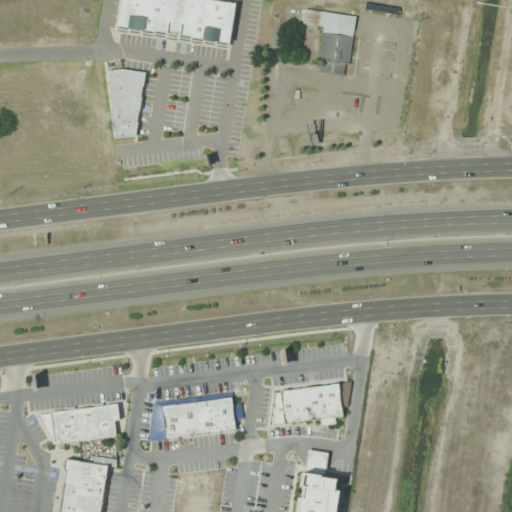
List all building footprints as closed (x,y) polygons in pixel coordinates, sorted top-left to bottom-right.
[(120,0),(116,30),(229,46),(235,3),(217,0),(120,0)] [(398,9),(366,1),(364,9),(397,16),(398,9)] [(355,16),(303,9),(301,25),(323,28),(317,72),(347,76),(355,16)] [(112,139),(142,137),(138,70),(108,72),(112,139)] [(339,385),(267,391),(270,426),(342,420),(339,385)] [(153,440),(236,432),(234,420),(241,419),(240,405),(233,406),(232,399),(150,406),(153,440)] [(120,438),(116,405),(42,412),(45,434),(53,433),(54,444),(120,438)] [(293,511),(299,471),(335,479),(333,492),(338,492),(334,511),(293,511)]
